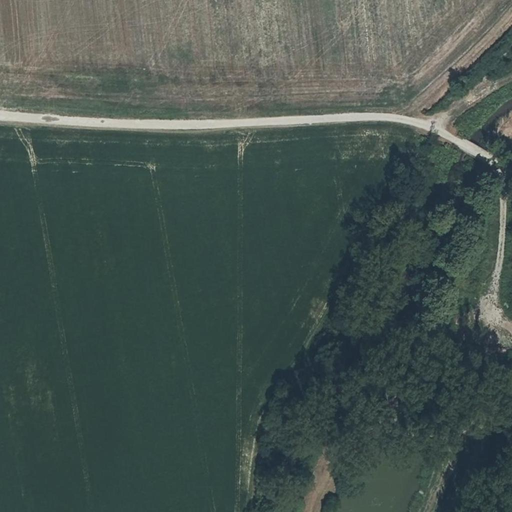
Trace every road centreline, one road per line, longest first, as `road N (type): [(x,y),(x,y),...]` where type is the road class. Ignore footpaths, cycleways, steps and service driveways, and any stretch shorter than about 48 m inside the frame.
road 1 (track): [(436,126),(372,115),(193,126),(0,117)]
road 2 (track): [(511,398),(479,416),(373,432),(334,475),(316,511)]
